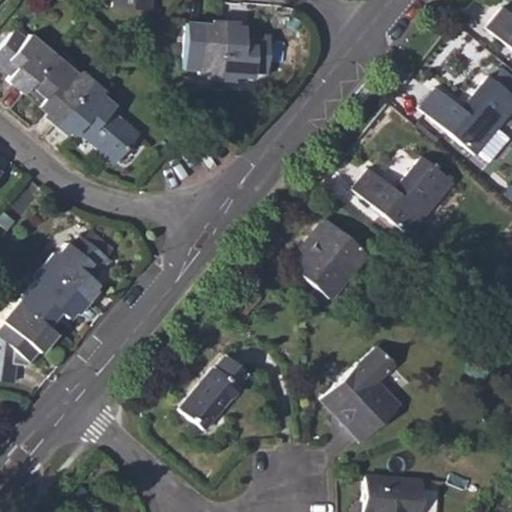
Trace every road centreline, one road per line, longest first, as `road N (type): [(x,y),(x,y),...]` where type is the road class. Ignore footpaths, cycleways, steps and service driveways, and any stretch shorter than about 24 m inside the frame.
road 1 (residential): [(209,225),(359,37)]
road 2 (residential): [(209,225),(86,200),(0,137)]
road 3 (residential): [(70,399),(209,225)]
road 4 (residential): [(70,399),(147,472),(163,511)]
